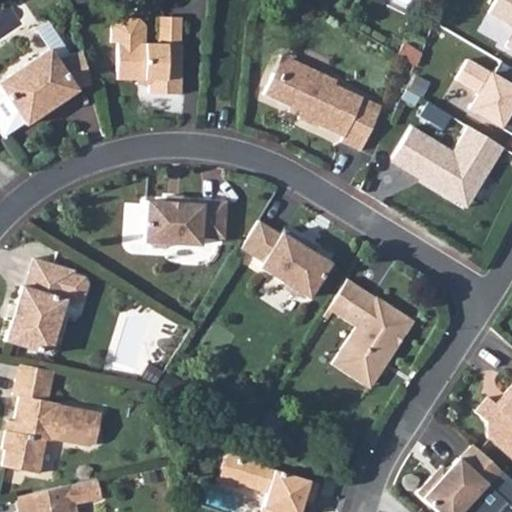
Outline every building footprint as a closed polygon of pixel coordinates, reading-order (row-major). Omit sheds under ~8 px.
[(121,44),(119,79),(152,79),(152,93),(180,94),(182,19),(161,18),(161,44),(148,44),(121,44)] [(121,44),(148,44),(149,26),(141,19),(122,19),(115,25),(114,43),(121,44)] [(511,33),(478,80),(507,100),(511,93),(511,33)] [(93,80),(85,49),(58,55),(52,46),(2,81),(3,83),(28,118),(29,119),(75,89),(75,85),(93,80)] [(406,46),(399,58),(416,69),(422,56),(406,46)] [(284,55),(275,72),(282,76),(292,59),(284,55)] [(275,72),(265,93),(289,106),(292,100),(304,108),(297,121),(315,130),(317,127),(343,139),(341,144),(359,152),(378,114),(356,104),(359,96),(333,84),(335,80),(292,59),(282,76),(275,72)] [(28,118),(3,83),(0,84),(0,121),(7,133),(28,118)] [(359,96),(356,104),(378,114),(382,107),(359,96)] [(292,100),(289,106),(287,111),(296,115),(294,120),(297,121),(304,108),(292,100)] [(503,146),(469,125),(453,151),(412,126),(393,157),(430,180),(428,183),(454,199),(465,183),(477,190),(503,146)] [(465,183),(454,199),(467,206),(477,190),(465,183)] [(145,197),(142,239),(150,239),(151,245),(167,246),(171,240),(199,242),(200,236),(224,239),(226,199),(184,195),(184,199),(145,197)] [(260,220),(241,248),(258,258),(257,264),(279,277),(279,284),(294,293),(300,290),(307,297),(329,261),(311,250),(298,241),(302,237),(284,227),(279,233),(260,220)] [(302,237),(298,241),(311,250),(314,245),(302,237)] [(83,295),(89,278),(86,272),(74,268),(75,266),(39,254),(30,283),(24,281),(5,334),(46,348),(52,331),(58,328),(62,318),(59,311),(65,295),(77,299),(83,295)] [(330,362),(363,382),(384,351),(390,355),(413,318),(347,275),(328,306),(356,323),(330,362)] [(384,351),(363,382),(371,388),(390,355),(384,351)] [(19,359),(16,374),(51,381),(54,367),(19,359)] [(51,381),(16,374),(12,391),(17,392),(9,428),(5,428),(1,443),(6,447),(2,462),(38,470),(44,436),(50,437),(50,434),(87,442),(94,438),(99,409),(58,401),(58,399),(49,397),(51,381)] [(511,386),(507,392),(510,395),(501,404),(492,396),(479,411),(488,418),(486,434),(498,444),(503,438),(511,445),(511,386)] [(503,438),(498,444),(511,455),(511,445),(503,438)] [(506,475),(470,443),(457,457),(456,456),(445,469),(435,479),(430,475),(415,491),(438,511),(446,503),(451,502),(459,509),(462,511),(463,511),(487,486),(492,490),(506,475)] [(230,486),(232,482),(240,456),(225,452),(217,481),(230,486)] [(240,456),(232,482),(266,492),(259,511),(295,511),(301,498),(306,480),(255,464),(256,461),(240,456)] [(430,475),(435,479),(445,469),(440,464),(430,475)] [(98,476),(16,494),(20,510),(18,510),(18,511),(79,511),(76,500),(102,495),(98,476)] [(306,480),(301,498),(309,500),(315,483),(306,480)] [(438,511),(437,511),(456,511),(459,509),(451,502),(446,503),(438,511)]
